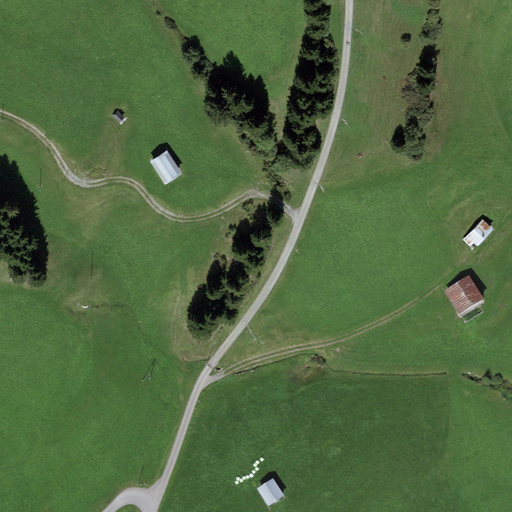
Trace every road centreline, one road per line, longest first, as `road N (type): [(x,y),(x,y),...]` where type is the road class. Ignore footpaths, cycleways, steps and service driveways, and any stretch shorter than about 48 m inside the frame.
road 1 (track): [(346,0),(345,79),(301,216),(281,264),(201,381),(156,497)]
road 2 (track): [(301,216),(253,194),(183,222),(157,209),(137,184),(74,180),(43,130),(0,112)]
